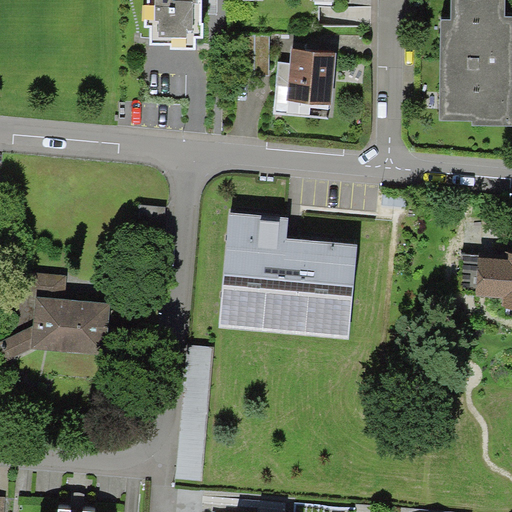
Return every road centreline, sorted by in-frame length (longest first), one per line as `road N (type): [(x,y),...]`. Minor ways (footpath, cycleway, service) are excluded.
road 1 (residential): [(187,147),(158,436),(134,455),(106,458),(0,451)]
road 2 (residential): [(187,147),(389,166)]
road 3 (residential): [(0,130),(187,147)]
road 4 (residential): [(392,0),(389,166)]
road 5 (residential): [(389,166),(511,177)]
